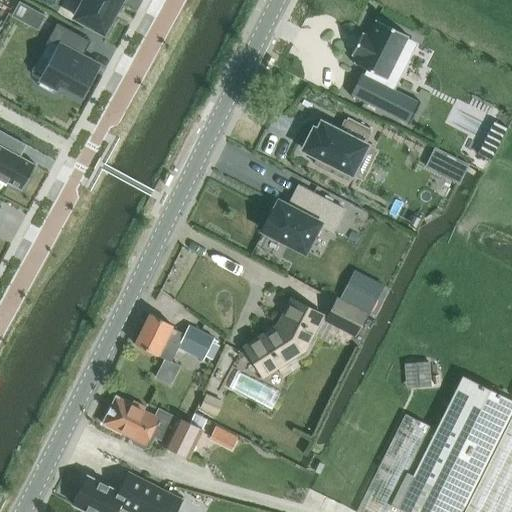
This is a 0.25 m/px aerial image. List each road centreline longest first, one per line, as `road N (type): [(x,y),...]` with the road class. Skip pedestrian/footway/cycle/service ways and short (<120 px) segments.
road 1 (tertiary): [(22,511),(280,0)]
road 2 (residential): [(175,0),(0,320)]
